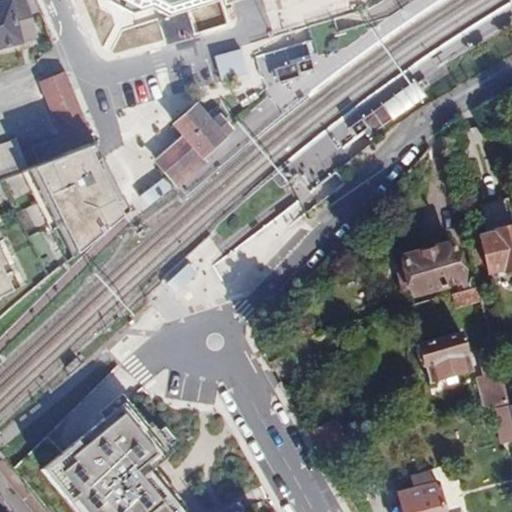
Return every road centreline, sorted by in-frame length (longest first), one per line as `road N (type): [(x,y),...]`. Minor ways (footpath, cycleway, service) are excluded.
road 1 (residential): [(215,342),(403,144),(438,112),(511,69)]
road 2 (residential): [(313,511),(215,342)]
road 3 (residential): [(93,82),(241,33)]
